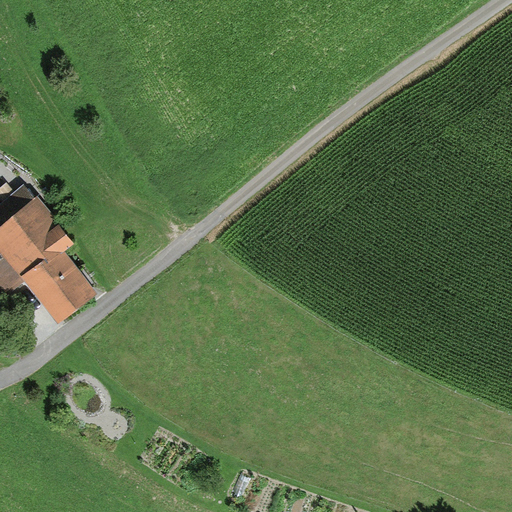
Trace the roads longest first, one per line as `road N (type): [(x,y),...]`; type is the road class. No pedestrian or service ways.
road 1 (unclassified): [(104,303),(359,95),(497,0)]
road 2 (residential): [(0,377),(104,303)]
